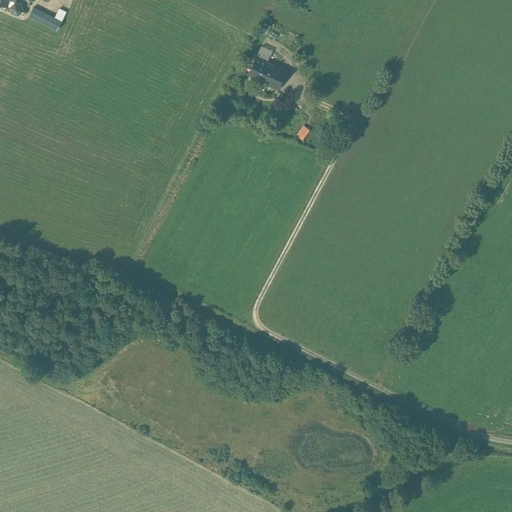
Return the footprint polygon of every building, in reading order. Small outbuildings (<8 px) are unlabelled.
[(10,7),(12,14),(19,17),(24,11),(23,5),(16,3),(10,7)] [(34,6),(29,16),(57,30),(66,11),(60,8),(55,17),(34,6)] [(262,46),(257,57),(268,62),(273,52),(262,46)] [(268,62),(257,57),(248,74),(267,83),(267,84),(278,89),(287,71),(268,62)] [(247,98),(232,91),(226,103),(241,110),(247,98)] [(304,126),(296,135),(302,140),(310,130),(304,126)]
